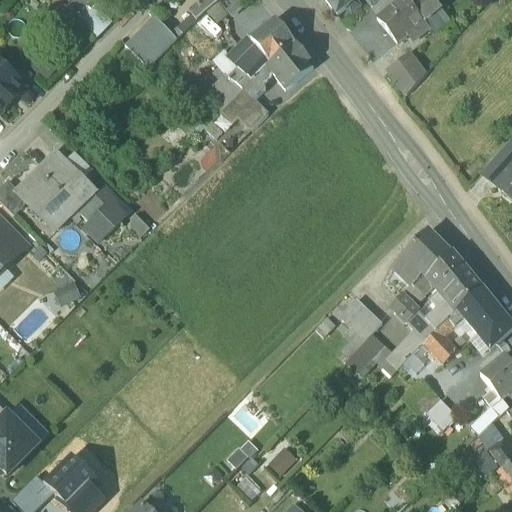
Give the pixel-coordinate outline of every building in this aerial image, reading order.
[(215,0),(205,0),(188,14),(196,23),(205,15),(219,4),(215,0)] [(322,0),(337,18),(346,10),(351,15),(359,8),(355,3),(358,0),(362,0),(372,11),(382,0),(322,0)] [(428,0),(402,0),(375,23),(395,47),(412,33),(417,39),(443,17),(428,0)] [(95,7),(81,21),(97,38),(112,25),(95,7)] [(154,20),(124,49),(147,71),(176,43),(154,20)] [(274,22),(264,31),(260,26),(251,34),(255,38),(249,43),(261,58),(270,68),(295,47),(274,22)] [(270,68),(265,72),(271,78),(283,93),(312,69),(295,47),(270,68)] [(261,58),(252,66),(262,75),(265,72),(270,68),(261,58)] [(409,58),(388,74),(406,98),(424,78),(409,58)] [(31,78),(12,60),(2,70),(21,88),(31,78)] [(247,62),(237,71),(251,84),(253,82),(262,75),(252,66),(247,62)] [(0,116),(24,91),(21,88),(2,70),(0,67),(0,116)] [(251,84),(237,71),(227,80),(241,93),(251,84)] [(262,75),(253,82),(260,88),(271,78),(265,72),(262,75)] [(251,84),(241,93),(251,104),(264,92),(260,88),(253,82),(251,84)] [(511,154),(506,148),(482,175),(494,185),(511,165),(511,154)] [(76,155),(69,161),(86,177),(92,170),(76,155)] [(58,159),(42,174),(39,171),(15,194),(14,196),(25,207),(40,222),(44,217),(58,231),(75,214),(93,197),(94,196),(58,159)] [(511,165),(494,185),(492,187),(511,204),(511,165)] [(6,185),(0,190),(0,206),(13,220),(25,207),(14,196),(15,194),(6,185)] [(120,224),(93,197),(75,214),(87,227),(90,224),(105,239),(120,224)] [(25,251),(0,224),(0,243),(16,260),(25,251)] [(428,234),(390,271),(408,290),(422,277),(426,281),(449,256),(428,234)] [(0,243),(0,277),(17,261),(16,260),(0,243)] [(50,257),(39,245),(30,252),(41,264),(50,257)] [(449,256),(426,281),(433,290),(438,295),(464,270),(452,255),(449,256)] [(464,270),(438,295),(448,307),(456,315),(481,291),(464,270)] [(408,290),(403,295),(415,304),(422,297),(424,299),(433,290),(426,281),(422,277),(408,290)] [(64,307),(81,299),(74,285),(57,294),(64,307)] [(481,291),(456,315),(463,323),(476,337),(500,315),(481,291)] [(419,314),(401,299),(391,310),(406,326),(418,315),(419,314)] [(357,304),(340,321),(364,345),(381,328),(357,304)] [(448,307),(436,319),(443,327),(447,324),(456,315),(448,307)] [(436,334),(418,315),(406,326),(417,338),(425,345),(436,334)] [(456,315),(447,324),(454,331),(463,323),(456,315)] [(511,330),(500,315),(476,337),(489,353),(511,332),(511,330)] [(443,327),(436,334),(442,341),(454,331),(447,324),(443,327)] [(442,341),(436,334),(425,345),(423,347),(429,353),(443,369),(457,356),(442,341)] [(417,338),(405,351),(411,358),(418,352),(423,347),(425,345),(417,338)] [(423,347),(418,352),(424,358),(429,353),(423,347)] [(511,368),(505,358),(480,377),(492,393),(499,403),(499,402),(511,392),(511,368)] [(492,393),(483,400),(490,409),(499,403),(492,393)] [(426,416),(442,432),(456,417),(441,402),(426,416)] [(37,448),(7,418),(0,424),(0,471),(7,479),(37,448)] [(511,462),(498,444),(487,452),(501,470),(511,462)] [(282,477),(297,461),(284,449),(269,465),(282,477)] [(98,486),(72,460),(44,488),(54,498),(58,502),(55,505),(62,511),(96,511),(105,504),(93,492),(98,486)] [(511,461),(511,462),(501,470),(511,485),(511,461)] [(35,479),(10,504),(18,511),(39,511),(54,498),(44,488),(35,479)]
